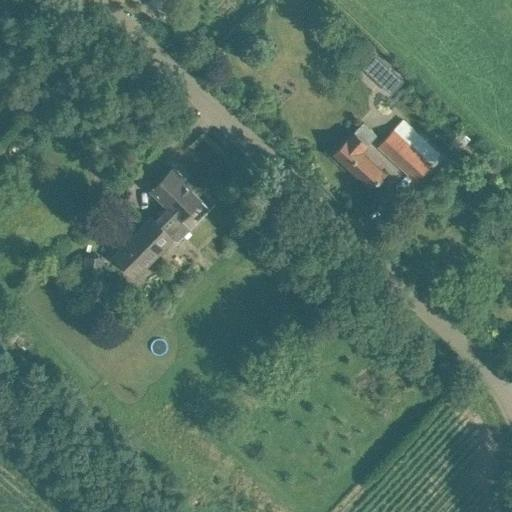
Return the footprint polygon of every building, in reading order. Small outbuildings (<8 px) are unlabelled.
[(403,80),(374,53),(361,66),(391,93),(403,80)] [(361,88),(386,112),(396,101),(372,78),(361,88)] [(403,120),(378,146),(415,180),(439,154),(403,120)] [(362,122),(334,153),(371,187),(384,172),(361,150),(376,134),(362,122)] [(185,178),(173,166),(151,189),(169,207),(155,221),(150,216),(113,254),(136,277),(172,239),(176,243),(191,228),(181,218),(201,198),(184,182),(183,182),(183,181),(185,178)] [(104,258),(85,257),(83,282),(102,283),(104,258)]
